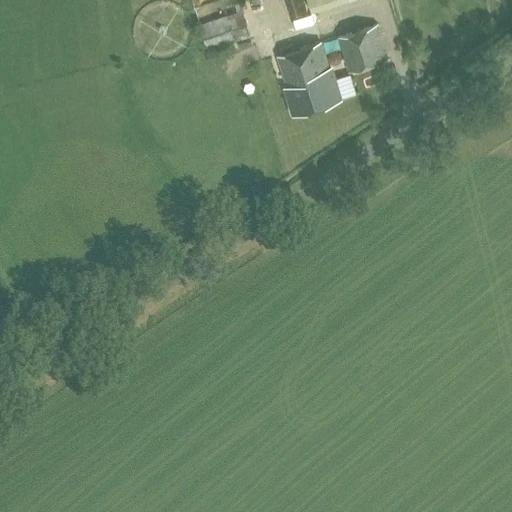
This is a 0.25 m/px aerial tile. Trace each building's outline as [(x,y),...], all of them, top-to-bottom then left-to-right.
[(287,0),(293,16),(309,11),(305,0),(287,0)] [(309,0),(312,11),(346,0),(309,0)] [(200,24),(208,49),(252,35),(243,9),(200,24)] [(339,35),(350,70),(388,57),(377,23),(339,35)] [(286,90),(293,113),(342,97),(334,70),(331,71),(321,41),(279,55),(288,85),(286,86),(287,90),(286,90)]
